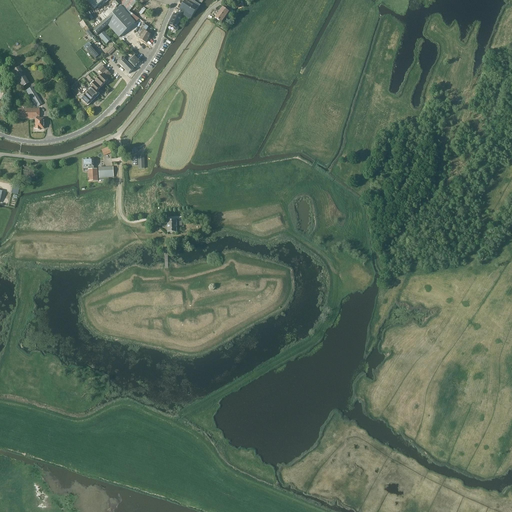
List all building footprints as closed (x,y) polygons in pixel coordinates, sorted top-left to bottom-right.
[(104,0),(86,0),(94,9),(104,0)] [(116,5),(111,0),(106,0),(98,7),(105,15),(116,5)] [(193,5),(187,2),(185,5),(183,3),(180,9),(186,13),(185,15),(190,19),(196,10),(192,7),(193,5)] [(135,23),(120,6),(96,28),(101,33),(109,27),(119,38),(135,23)] [(219,13),(221,14),(225,17),(229,12),(222,7),(219,13)] [(180,17),(174,13),(168,25),(174,28),(180,17)] [(221,14),(219,13),(215,18),(222,23),(225,17),(221,14)] [(146,31),(143,29),(139,36),(141,37),(139,40),(145,43),(150,35),(145,32),(146,31)] [(104,33),(100,36),(107,45),(111,41),(104,33)] [(91,46),(87,50),(95,59),(99,55),(91,46)] [(110,56),(115,50),(113,47),(107,53),(110,56)] [(123,56),(123,57),(134,68),(135,67),(140,62),(134,56),(129,61),(123,56)] [(134,68),(123,57),(117,62),(129,74),(134,69),(133,69),(134,68)] [(11,72),(16,80),(21,89),(29,84),(30,83),(20,66),(11,72)] [(108,80),(107,79),(104,77),(102,74),(98,78),(104,84),(108,80)] [(95,82),(101,88),(104,84),(98,78),(95,82)] [(93,88),(97,92),(101,88),(95,82),(91,86),(93,88)] [(93,88),(91,86),(87,89),(96,98),(100,94),(97,92),(93,88)] [(83,93),(85,96),(92,102),(96,98),(87,89),(83,93)] [(34,90),(28,94),(35,105),(36,105),(41,102),(34,90)] [(88,106),(92,102),(85,96),(81,100),(88,106)] [(43,129),(43,119),(39,119),(39,109),(17,109),(17,119),(35,119),(35,130),(39,130),(39,129),(43,129)] [(101,150),(104,156),(111,153),(109,147),(101,150)] [(144,156),(132,157),(132,166),(138,166),(138,169),(144,169),(144,156)] [(89,169),(94,169),(94,167),(94,166),(93,159),(83,159),(82,159),(82,160),(83,160),(83,167),(84,167),(89,167),(89,169)] [(113,167),(99,168),(99,179),(114,178),(113,167)] [(97,169),(88,169),(89,181),(98,181),(97,169)] [(176,232),(176,227),(181,227),(181,221),(167,221),(167,232),(176,232)]
